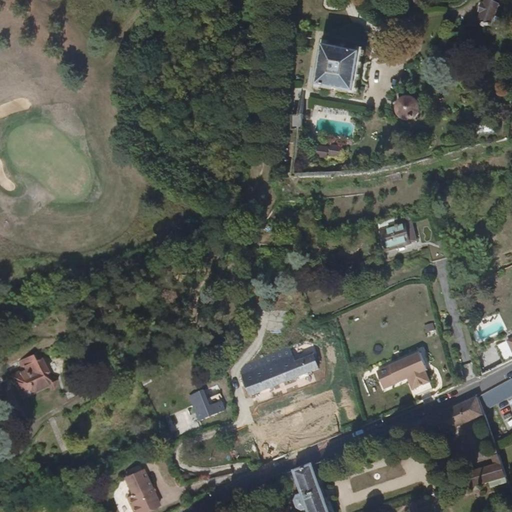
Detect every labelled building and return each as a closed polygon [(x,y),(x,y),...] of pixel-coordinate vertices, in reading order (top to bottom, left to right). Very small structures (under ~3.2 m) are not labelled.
[(492,0),(488,0),(486,4),(484,3),(480,13),(483,14),(480,20),(488,23),(488,28),(501,26),(501,18),(496,17),(501,5),(492,0)] [(323,89),(336,91),(335,94),(341,95),(341,92),(351,93),(351,97),(356,98),(357,95),(359,95),(360,89),(358,89),(359,81),(361,81),(362,76),(360,76),(361,69),(363,69),(364,64),(362,64),(363,57),(365,57),(366,52),(364,52),(364,48),(359,47),(358,49),(348,48),(349,46),(343,45),(343,47),(330,45),(330,43),(325,42),(317,91),(323,92),(323,89)] [(420,111),(420,109),(420,106),(419,104),(418,102),(417,100),(415,99),(413,98),(411,97),(409,97),(406,97),(404,97),(402,98),(400,100),(399,101),(398,103),(397,105),(396,107),(396,109),(397,112),(397,114),(399,116),(400,117),(402,119),(404,120),(406,120),(408,120),(411,120),(413,119),(415,118),(416,117),(418,115),(419,113),(420,111)] [(293,116),(292,130),(303,130),(304,115),(293,116)] [(332,156),(331,162),(341,164),(343,158),(332,156)] [(410,215),(393,220),(395,226),(380,230),(386,251),(411,243),(406,225),(412,223),(410,215)] [(22,398),(46,387),(52,390),(56,381),(50,379),(38,353),(19,362),(23,372),(12,378),(22,398)] [(292,356),(243,375),(251,396),(319,369),(313,354),(294,362),(292,356)] [(433,379),(423,356),(394,370),(394,371),(381,377),(386,388),(399,382),(398,380),(408,375),(414,388),(433,379)] [(511,379),(482,396),(489,410),(511,397),(511,379)] [(191,398),(200,421),(222,412),(219,405),(212,408),(206,392),(191,398)] [(427,439),(486,413),(479,397),(420,423),(423,430),(427,439)] [(463,488),(508,479),(504,468),(499,454),(488,458),(490,466),(459,476),(463,488)] [(295,475),(298,482),(303,495),(298,497),(296,502),(299,509),(304,511),(308,510),(308,511),(331,511),(327,500),(324,492),(313,464),(294,471),(294,472),(295,475)] [(141,511),(157,505),(142,471),(127,478),(135,495),(127,499),(132,511),(141,511)] [(462,488),(458,473),(444,477),(449,492),(462,488)] [(295,475),(285,478),(288,486),(298,482),(295,475)]
